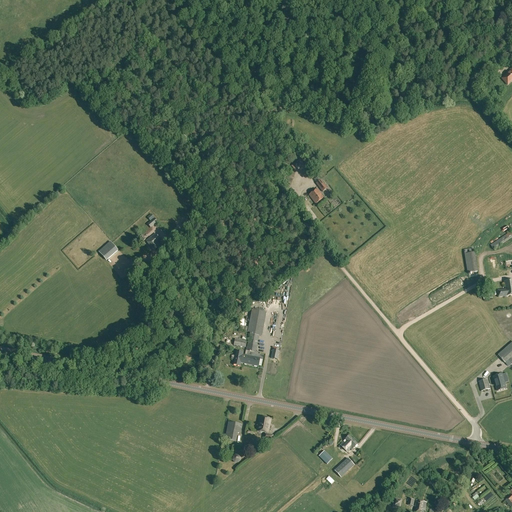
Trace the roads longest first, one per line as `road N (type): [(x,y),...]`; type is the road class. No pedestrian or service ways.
road 1 (track): [(117,0),(473,422)]
road 2 (primary): [(501,448),(0,350)]
road 3 (track): [(396,333),(482,282),(511,276)]
